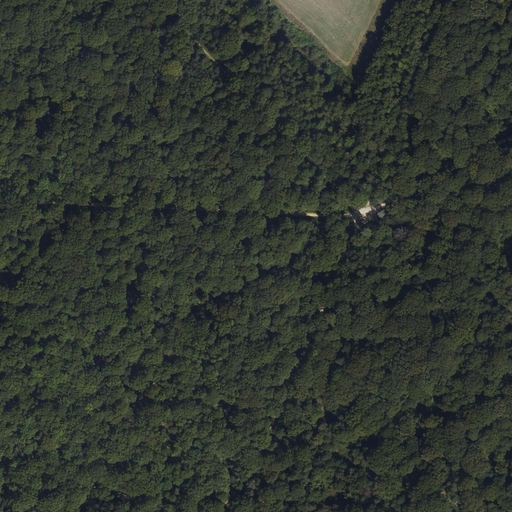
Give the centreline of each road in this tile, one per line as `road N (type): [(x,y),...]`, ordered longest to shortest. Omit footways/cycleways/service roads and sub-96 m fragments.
road 1 (track): [(0,410),(359,216)]
road 2 (track): [(359,216),(0,201)]
road 3 (track): [(211,511),(234,495),(359,216)]
road 4 (track): [(158,0),(359,216)]
road 5 (track): [(359,216),(451,0)]
road 6 (track): [(359,216),(511,375)]
road 7 (track): [(359,216),(511,135)]
road 8 (track): [(359,216),(511,256)]
